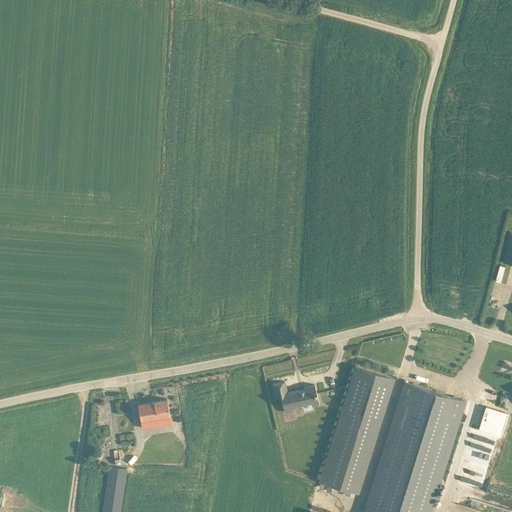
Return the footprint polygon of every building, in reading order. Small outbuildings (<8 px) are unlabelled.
[(355,362),(318,478),(358,490),(365,467),(394,375),(355,362)] [(284,379),(272,381),(275,396),(281,395),(284,410),(292,408),(292,406),(301,403),(301,402),(311,400),(312,404),(319,402),(314,382),(304,384),(304,387),(297,388),(287,390),(284,379)] [(315,511),(307,509),(306,511),(426,511),(462,398),(406,380),(364,511),(315,511)] [(463,396),(440,474),(474,484),(498,407),(463,396)] [(167,397),(137,402),(142,426),(171,421),(167,397)] [(100,448),(94,458),(99,460),(105,451),(100,448)] [(108,463),(101,511),(120,511),(127,466),(108,463)] [(511,504),(511,491),(477,479),(473,491),(511,504)]
